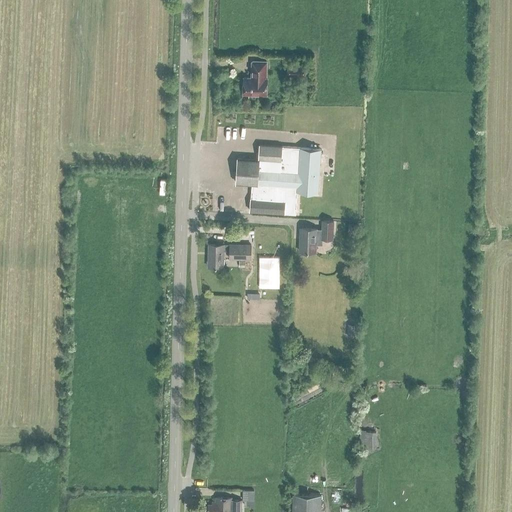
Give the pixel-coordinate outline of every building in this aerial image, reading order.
[(243,92),(243,95),(266,95),(267,79),(266,79),(266,62),(252,62),(251,78),(244,78),(243,84),(242,85),(242,91),(243,92)] [(287,76),(305,77),(305,66),(288,66),(287,76)] [(236,183),(253,184),(252,199),(250,199),(249,211),(295,214),(297,192),(317,193),(320,150),(300,148),(282,147),(259,145),(258,160),(238,158),(236,183)] [(316,230),(316,229),(301,228),(300,240),(299,252),(315,253),(316,245),(322,245),(322,239),(332,239),(333,221),(322,221),(322,230),(316,230)] [(357,236),(357,224),(348,224),(347,236),(357,236)] [(208,244),(208,267),(223,268),(223,251),(229,252),(229,259),(251,260),(251,245),(230,245),(223,245),(208,244)] [(258,295),(278,295),(278,264),(258,263),(258,295)] [(347,337),(356,338),(357,325),(348,324),(347,337)] [(365,432),(365,444),(366,447),(376,447),(376,432),(365,432)] [(293,495),(292,511),(320,511),(321,496),(293,495)] [(241,511),(241,500),(232,500),(232,498),(215,497),(215,502),(212,502),(211,504),(207,504),(207,511),(224,511),(228,511),(241,511)]
